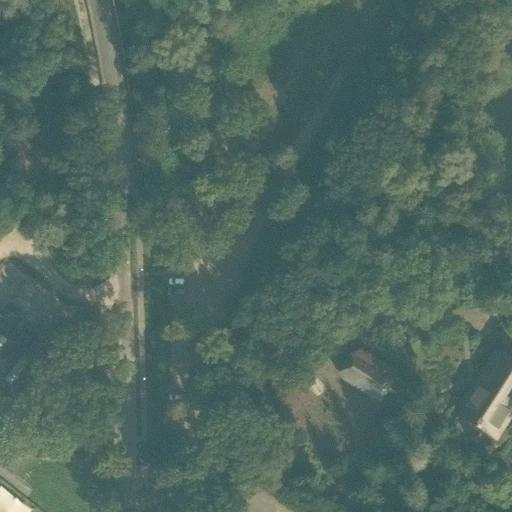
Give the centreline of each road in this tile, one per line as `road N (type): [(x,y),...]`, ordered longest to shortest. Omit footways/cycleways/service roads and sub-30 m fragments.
road 1 (track): [(196,511),(471,0)]
road 2 (unclassified): [(122,315),(128,511)]
